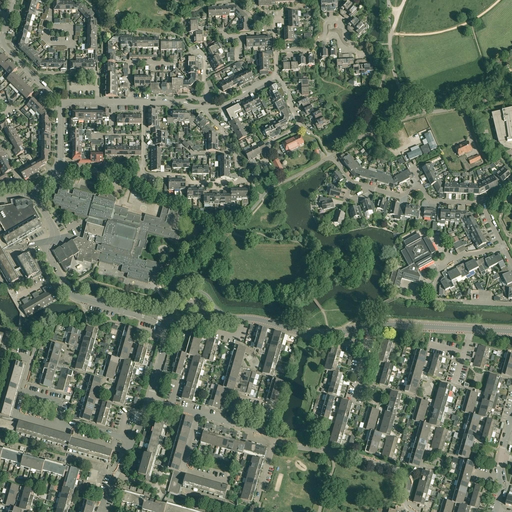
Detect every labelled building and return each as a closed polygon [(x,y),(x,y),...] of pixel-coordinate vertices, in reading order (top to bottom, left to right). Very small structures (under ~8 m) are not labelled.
[(326,8),(326,6),(328,6),(328,7),(329,7),(329,0),(320,0),(321,9),(323,9),(323,10),(325,11),(326,10),(326,8)] [(336,9),(336,8),(338,8),(337,0),(329,0),(329,7),(331,7),(331,6),(333,6),(333,8),(332,8),(332,10),(334,11),(336,9)] [(29,2),(27,7),(36,10),(37,4),(29,2)] [(343,12),(343,11),(344,10),(346,11),(345,12),(346,13),(352,7),(348,3),(347,4),(345,2),(339,9),(341,10),(340,11),(340,13),(342,13),(343,12)] [(77,15),(81,5),(79,5),(79,4),(72,4),(72,11),(76,11),(76,15),(77,15)] [(80,13),(83,16),(88,11),(82,6),(81,5),(77,15),(78,15),(80,13)] [(351,19),(357,13),(359,11),(353,6),(352,7),(346,13),(347,14),(348,13),(350,15),(348,16),(347,17),(347,19),(349,19),(350,18),(351,19)] [(27,7),(26,13),(32,15),(34,16),(36,10),(27,7)] [(234,14),(237,17),(242,12),(238,8),(235,8),(235,7),(229,7),(229,14),(234,14)] [(91,11),(89,13),(88,11),(83,16),(86,18),(83,21),(84,22),(93,18),(92,17),(94,14),(91,11)] [(24,12),(22,18),(31,21),(32,15),(26,13),(24,12)] [(240,20),(241,25),(248,25),(248,18),(245,16),(246,15),(242,12),(237,17),(240,20)] [(22,18),(20,24),(29,27),(31,21),(22,18)] [(88,23),(88,27),(94,27),(97,27),(97,19),(93,19),(93,18),(84,22),(84,23),(88,23)] [(191,19),(191,22),(188,22),(188,27),(198,27),(198,21),(197,21),(197,18),(191,19)] [(350,28),(350,27),(351,26),(353,27),(352,28),(353,29),(359,23),(355,19),(354,20),(352,18),(347,25),(348,26),(347,27),(347,29),(349,29),(350,28)] [(357,35),(357,34),(359,35),(364,29),(365,31),(366,31),(365,30),(367,28),(367,26),(365,25),(365,24),(363,26),(359,23),(353,29),(354,30),(355,29),(357,31),(355,32),(354,33),(354,35),(357,35)] [(20,24),(19,30),(28,32),(29,27),(20,24)] [(17,36),(20,37),(26,38),(28,32),(19,30),(17,36)] [(115,43),(121,43),(121,36),(115,36),(115,38),(113,39),(111,41),(114,45),(115,43)] [(18,46),(24,44),(26,38),(20,37),(18,44),(19,44),(18,46)] [(194,43),(203,43),(205,46),(207,45),(205,42),(203,42),(203,38),(207,37),(194,38),(194,43)] [(244,44),(244,49),(247,49),(247,48),(253,47),(253,38),(246,39),(246,44),(244,44)] [(106,46),(106,51),(113,51),(113,46),(114,45),(111,41),(108,44),(108,46),(106,46)] [(206,48),(209,55),(220,49),(217,42),(206,48)] [(19,48),(25,54),(29,49),(24,45),(24,44),(18,46),(20,48),(19,48)] [(87,51),(88,51),(94,51),(94,55),(97,55),(97,50),(97,45),(87,44),(87,51)] [(323,59),(323,58),(328,58),(328,49),(325,49),(325,44),(322,45),(322,48),(320,48),(320,60),(322,60),(323,59)] [(331,45),(331,49),(328,49),(328,58),(337,57),(336,48),(334,48),(334,45),(331,45)] [(25,54),(29,58),(35,51),(31,47),(29,49),(25,54)] [(209,55),(212,59),(218,56),(218,57),(223,54),(220,49),(209,55)] [(29,58),(33,62),(38,57),(38,58),(40,56),(35,51),(29,58)] [(309,57),(310,56),(310,59),(306,59),(306,66),(316,66),(316,60),(314,60),(314,56),(312,56),(312,53),(309,54),(309,57)] [(338,58),(338,59),(336,59),(337,67),(340,67),(340,69),(345,69),(345,65),(345,60),(343,60),(343,61),(341,61),(341,59),(342,59),(341,58),(341,53),(338,53),(338,58)] [(299,54),(300,57),(297,57),(298,61),(298,66),(306,66),(306,59),(302,59),(302,57),(303,57),(302,54),(299,54)] [(97,63),(97,55),(94,55),(94,60),(88,60),(88,69),(94,69),(94,63),(97,63)] [(348,59),(349,59),(349,61),(346,61),(346,60),(345,60),(345,65),(345,69),(351,68),(351,66),(353,66),(353,64),(353,59),(351,59),(351,57),(351,55),(348,55),(348,57),(348,59)] [(210,61),(212,65),(221,61),(218,57),(218,56),(212,59),(210,61)] [(40,68),(42,62),(38,58),(38,57),(33,62),(38,67),(39,67),(40,68)] [(0,62),(0,65),(3,68),(9,62),(5,58),(0,62)] [(293,61),(294,61),(294,63),(290,64),(290,71),(299,70),(298,66),(298,61),(296,61),(296,58),(293,58),(293,61)] [(281,62),(282,71),(290,71),(290,64),(286,64),(286,62),(287,62),(286,59),(283,59),(284,61),(281,62)] [(224,68),(221,61),(212,65),(216,72),(224,68)] [(364,64),(365,64),(365,66),(362,66),(362,65),(361,65),(362,74),(367,74),(367,71),(370,71),(374,71),(373,63),(369,63),(369,64),(367,64),(367,62),(366,61),(364,62),(364,64)] [(3,68),(7,72),(14,65),(12,63),(11,63),(9,62),(3,68)] [(355,63),(355,64),(353,64),(353,66),(353,72),(356,72),(356,74),(362,74),(361,65),(360,65),(360,66),(357,66),(357,64),(358,64),(358,62),(356,62),(355,63)] [(7,72),(10,76),(14,72),(17,70),(15,68),(16,67),(14,65),(7,72)] [(260,74),(258,75),(259,77),(263,75),(267,75),(267,72),(269,72),(269,66),(260,66),(260,74)] [(250,71),(245,74),(249,82),(259,77),(258,75),(253,77),(250,71)] [(16,74),(14,72),(10,76),(7,79),(11,84),(17,77),(15,75),(16,74)] [(190,78),(188,80),(196,87),(195,87),(199,83),(197,82),(197,80),(198,80),(198,74),(191,74),(191,78),(190,78)] [(228,77),(229,79),(233,87),(238,85),(239,87),(238,84),(235,79),(233,74),(228,77)] [(245,74),(240,76),(244,84),(249,82),(245,74)] [(240,76),(235,79),(238,84),(239,87),(244,84),(240,76)] [(11,84),(15,88),(22,80),(20,78),(19,79),(17,77),(11,84)] [(229,79),(224,81),(228,90),(233,87),(229,79)] [(299,85),(299,84),(301,84),(301,88),(309,87),(308,79),(299,80),(299,82),(296,82),(296,85),(299,85)] [(15,88),(19,92),(25,85),(23,83),(24,82),(22,80),(15,88)] [(193,92),(195,92),(196,89),(196,87),(188,80),(189,81),(188,82),(183,82),(183,89),(189,89),(189,88),(191,88),(191,91),(193,92)] [(223,92),(228,90),(224,81),(219,84),(223,92)] [(19,92),(23,96),(30,88),(28,86),(27,87),(25,85),(19,92)] [(279,89),(278,89),(276,85),(269,89),(270,91),(268,92),(271,97),(278,94),(277,92),(279,91),(279,92),(281,91),(281,89),(279,89)] [(296,91),(296,92),(296,94),(299,94),(299,96),(309,96),(309,87),(301,88),(301,92),(299,92),(299,91),(296,91)] [(27,100),(34,93),(31,91),(32,90),(30,88),(23,96),(27,100)] [(281,95),(281,96),(279,97),(278,94),(271,97),(273,102),(272,102),(274,105),(275,104),(283,100),(282,98),(283,98),(284,96),(282,95),(281,95)] [(257,98),(252,100),(256,108),(261,106),(257,98)] [(300,107),(300,106),(301,105),(303,108),(310,105),(306,98),(297,102),(298,104),(296,105),(297,108),(300,107)] [(33,99),(27,105),(31,109),(38,103),(33,99)] [(252,100),(247,103),(251,111),(256,108),(252,100)] [(275,104),(277,109),(286,105),(283,100),(275,104)] [(241,103),(244,110),(246,113),(251,111),(247,103),(245,104),(244,101),(241,103)] [(36,114),(37,112),(42,107),(38,103),(31,109),(36,114)] [(241,103),(233,107),(236,114),(244,110),(241,103)] [(280,114),(282,113),(288,110),(286,105),(277,109),(280,114)] [(302,116),(304,115),(305,117),(310,114),(313,113),(313,112),(310,105),(303,108),(305,112),(303,113),(303,112),(300,114),(302,116)] [(37,117),(38,118),(47,114),(46,113),(47,112),(42,107),(37,112),(40,114),(37,117)] [(225,111),(230,122),(237,118),(235,114),(236,114),(233,107),(225,111)] [(146,114),(146,116),(158,116),(158,111),(159,111),(159,108),(153,108),(153,110),(148,110),(148,114),(146,114)] [(502,146),(511,149),(511,150),(511,149),(511,108),(492,114),(498,142),(499,142),(502,146)] [(284,118),(284,120),(288,121),(290,118),(289,116),(291,115),(288,110),(282,113),(284,118)] [(312,119),(312,118),(314,117),(316,120),(322,117),(318,110),(313,112),(313,113),(310,114),(311,116),(308,117),(310,120),(312,119)] [(69,117),(69,126),(73,126),(73,121),(79,121),(79,112),(73,112),(73,117),(69,117)] [(190,112),(184,112),(184,122),(190,122),(190,123),(193,123),(193,117),(193,115),(190,115),(190,112)] [(42,119),(42,123),(48,123),(48,116),(47,116),(47,114),(38,118),(38,119),(42,119)] [(194,122),(198,126),(205,119),(201,115),(198,118),(196,115),(193,115),(193,117),(193,123),(193,122),(194,122)] [(314,128),(316,127),(317,129),(326,125),(322,117),(316,120),(317,124),(316,125),(315,124),(312,125),(314,128)] [(231,129),(240,124),(237,118),(230,122),(228,123),(229,126),(231,125),(232,128),(231,129)] [(9,119),(4,122),(0,123),(0,128),(1,130),(3,129),(9,126),(11,124),(10,123),(11,122),(9,119)] [(204,132),(206,134),(212,129),(208,125),(209,123),(205,119),(198,126),(202,130),(201,131),(203,133),(204,132)] [(279,123),(278,123),(281,130),(286,127),(285,125),(287,124),(288,121),(284,120),(283,121),(279,123)] [(152,128),(152,131),(159,131),(159,122),(158,122),(148,122),(148,128),(152,128)] [(280,132),(280,131),(281,130),(278,123),(276,124),(275,122),(270,125),(274,133),(275,132),(275,131),(277,130),(278,132),(277,132),(278,134),(279,134),(280,132)] [(3,129),(6,134),(14,130),(11,124),(9,126),(3,129)] [(243,130),(240,124),(231,129),(233,132),(234,131),(236,134),(234,135),(243,130)] [(423,124),(411,130),(412,133),(409,134),(411,138),(426,130),(423,124)] [(272,135),(271,135),(270,133),(272,132),(273,133),(274,133),(270,125),(265,127),(266,129),(263,130),(267,137),(269,136),(269,137),(271,138),(272,136),(272,135)] [(69,126),(69,128),(69,130),(70,130),(70,136),(79,136),(79,130),(73,130),(73,126),(69,126)] [(214,131),(212,129),(206,134),(208,136),(208,140),(218,140),(218,134),(214,134),(214,131)] [(6,134),(10,139),(17,135),(14,130),(6,134)] [(247,137),(247,136),(243,130),(234,135),(236,138),(237,137),(239,141),(247,137)] [(155,134),(155,139),(167,139),(167,131),(159,131),(152,131),(152,134),(155,134)] [(431,132),(424,135),(431,150),(437,147),(431,132)] [(10,139),(12,145),(20,140),(17,135),(10,139)] [(283,145),(280,146),(283,153),(286,151),(287,153),(298,147),(304,144),(300,136),(294,139),(293,138),(282,144),(283,145)] [(158,148),(166,148),(166,145),(167,145),(167,139),(155,139),(155,145),(158,145),(158,148)] [(12,145),(15,150),(21,146),(21,147),(23,145),(20,140),(12,145)] [(459,156),(465,153),(465,154),(472,151),(468,141),(461,144),(462,145),(455,148),(459,156)] [(267,150),(263,142),(256,146),(261,155),(264,154),(263,152),(267,150)] [(421,147),(422,151),(422,152),(426,150),(427,153),(429,152),(430,152),(429,149),(427,144),(421,147)] [(13,151),(16,156),(24,152),(21,147),(21,146),(15,150),(13,151)] [(256,146),(250,149),(255,158),(258,157),(257,155),(260,154),(261,155),(256,146)] [(244,152),(248,160),(252,158),(253,160),(255,158),(250,149),(244,152)] [(420,150),(408,155),(410,160),(422,154),(420,150)] [(79,160),(79,163),(87,163),(87,160),(82,160),(82,154),(73,154),(73,160),(79,160)] [(97,154),(91,154),(91,156),(91,160),(87,160),(87,163),(91,163),(97,163),(97,154)] [(344,163),(347,167),(354,162),(349,155),(342,160),(344,162),(344,163)] [(481,160),(479,155),(473,157),(468,159),(470,164),(481,160)] [(0,162),(0,163),(3,168),(8,165),(11,164),(8,158),(0,162)] [(41,159),(36,163),(39,169),(39,168),(45,165),(45,164),(47,163),(47,162),(41,159)] [(278,160),(273,163),(278,174),(284,171),(280,164),(278,165),(276,161),(278,160),(278,161),(278,160)] [(355,175),(359,168),(360,168),(361,166),(356,160),(354,162),(347,167),(351,172),(352,171),(355,175)] [(36,163),(31,166),(35,174),(40,171),(39,168),(39,169),(36,163)] [(422,168),(424,173),(433,168),(431,164),(422,168)] [(11,170),(8,165),(3,168),(0,169),(3,174),(0,176),(0,178),(1,180),(8,176),(6,173),(11,170)] [(31,166),(25,169),(30,177),(35,174),(31,166)] [(510,171),(505,166),(499,171),(506,179),(510,176),(507,173),(510,171)] [(360,178),(365,179),(367,171),(360,168),(359,168),(355,175),(360,177),(360,178)] [(424,173),(426,177),(436,172),(433,168),(424,173)] [(20,172),(23,177),(25,180),(30,177),(25,169),(20,172)] [(411,176),(408,170),(400,174),(404,182),(409,180),(408,178),(411,176)] [(338,183),(343,179),(337,171),(332,176),(338,183)] [(371,180),(374,181),(376,173),(367,171),(365,179),(371,181),(371,180)] [(377,183),(382,184),(385,174),(385,173),(377,171),(376,173),(374,181),(377,182),(377,183)] [(494,176),(493,176),(493,177),(496,182),(500,179),(502,182),(506,179),(499,171),(494,176)] [(426,177),(429,181),(438,177),(436,172),(426,177)] [(393,178),(390,177),(391,174),(385,173),(385,174),(382,184),(388,186),(388,185),(393,187),(393,178)] [(393,178),(393,187),(399,184),(399,185),(404,182),(400,174),(393,178)] [(493,176),(489,179),(494,188),(498,186),(496,182),(493,177),(493,176)] [(429,181),(431,186),(433,184),(440,181),(438,177),(429,181)] [(408,183),(411,189),(419,185),(416,179),(408,183)] [(489,179),(485,181),(489,190),(494,188),(489,179)] [(438,193),(444,193),(444,186),(442,186),(440,181),(433,184),(438,193)] [(485,181),(480,183),(485,192),(489,190),(485,181)] [(480,183),(477,185),(479,195),(485,192),(480,183)] [(87,218),(88,219),(89,219),(88,220),(87,221),(87,222),(88,222),(87,223),(83,239),(81,239),(80,241),(78,240),(77,240),(76,239),(72,241),(56,250),(54,251),(61,264),(62,263),(66,269),(71,266),(73,256),(75,256),(77,260),(77,261),(83,262),(84,261),(92,263),(93,260),(97,261),(97,260),(99,260),(99,262),(113,266),(114,264),(123,266),(121,272),(128,274),(127,278),(148,284),(151,274),(153,275),(153,276),(160,278),(160,275),(161,275),(163,267),(161,264),(146,260),(146,261),(138,259),(139,256),(141,257),(143,249),(146,250),(148,241),(146,241),(148,234),(169,239),(168,241),(175,243),(179,241),(181,233),(181,231),(172,229),(177,209),(163,205),(159,219),(145,215),(143,222),(141,221),(142,216),(128,213),(129,210),(114,206),(116,201),(115,198),(114,195),(111,193),(109,193),(104,193),(100,194),(100,195),(98,198),(95,197),(95,195),(74,189),(72,195),(68,194),(69,190),(67,189),(67,187),(60,185),(57,195),(54,195),(53,202),(55,205),(56,205),(62,207),(61,209),(75,213),(74,215),(87,218)] [(331,188),(329,195),(339,197),(341,191),(336,189),(337,187),(331,185),(330,188),(331,188)] [(322,203),(320,209),(323,209),(323,210),(333,208),(332,201),(327,202),(326,199),(320,197),(319,202),(322,203)] [(385,216),(386,213),(388,204),(385,204),(386,200),(379,198),(377,208),(383,210),(383,212),(384,213),(383,216),(385,216)] [(25,199),(14,201),(15,204),(0,206),(0,222),(6,233),(1,236),(0,238),(5,246),(6,246),(7,248),(41,228),(37,220),(41,218),(34,207),(31,201),(25,199)] [(374,212),(374,203),(370,204),(369,200),(361,202),(364,213),(372,210),(373,213),(374,212)] [(401,216),(402,210),(398,209),(399,204),(392,203),(390,215),(395,216),(394,219),(400,220),(401,216)] [(402,210),(401,216),(404,217),(405,216),(410,217),(410,216),(412,206),(410,205),(409,206),(406,206),(405,209),(403,209),(402,210)] [(360,218),(362,217),(360,211),(358,212),(356,206),(349,208),(352,218),(359,216),(360,218)] [(418,220),(420,212),(417,211),(417,207),(415,207),(414,206),(412,206),(410,216),(416,217),(416,219),(418,220)] [(431,218),(431,220),(435,220),(436,209),(431,209),(431,210),(424,209),(423,218),(431,218)] [(345,214),(341,213),(342,211),(337,210),(335,217),(334,223),(341,225),(345,214)] [(437,215),(437,221),(439,221),(438,224),(440,224),(445,225),(445,222),(446,211),(441,211),(441,215),(437,215)] [(460,212),(460,220),(462,220),(464,222),(470,219),(472,218),(470,213),(467,214),(467,212),(460,212)] [(464,222),(466,227),(475,222),(472,218),(470,219),(464,222)] [(466,227),(467,229),(465,230),(466,232),(468,231),(477,226),(475,222),(466,227)] [(479,231),(477,226),(468,231),(466,232),(465,232),(467,237),(470,235),(479,231)] [(470,235),(472,240),(481,235),(479,231),(470,235)] [(395,266),(394,269),(393,269),(389,285),(399,288),(401,284),(402,279),(418,284),(420,277),(418,272),(418,269),(433,261),(430,256),(431,254),(436,252),(428,237),(423,240),(421,239),(418,234),(403,242),(406,247),(406,249),(401,252),(409,267),(401,271),(397,270),(398,267),(395,266)] [(472,240),(474,244),(483,239),(481,235),(472,240)] [(486,243),(483,239),(474,244),(477,248),(479,247),(481,249),(486,247),(485,244),(486,243)] [(0,269),(9,285),(19,280),(0,247),(0,269)] [(43,273),(30,251),(17,258),(17,259),(16,260),(27,279),(31,277),(33,279),(43,273)] [(499,256),(495,258),(494,256),(489,258),(493,266),(498,264),(502,271),(506,269),(499,256)] [(483,258),(479,260),(485,271),(489,269),(493,266),(489,258),(485,260),(483,258)] [(474,260),(469,262),(474,270),(478,268),(481,273),(482,276),(486,273),(485,271),(479,260),(475,262),(474,260)] [(464,263),(460,265),(466,276),(470,274),(469,273),(474,270),(469,262),(465,265),(464,263)] [(456,269),(452,271),(456,279),(458,282),(466,278),(466,276),(460,265),(456,267),(456,269)] [(499,278),(502,282),(511,276),(511,275),(510,272),(508,273),(506,269),(502,271),(495,275),(497,279),(499,278)] [(452,282),(456,279),(452,271),(447,274),(448,276),(444,278),(450,289),(454,286),(452,282)] [(511,276),(502,282),(504,287),(502,288),(504,292),(511,288),(511,276)] [(439,286),(439,295),(445,296),(445,291),(450,289),(444,278),(442,279),(440,282),(442,285),(439,286)] [(53,289),(50,291),(49,289),(47,291),(53,301),(58,298),(53,289)] [(45,294),(42,295),(48,304),(53,301),(47,291),(44,292),(45,294)] [(42,295),(40,297),(39,296),(37,297),(43,307),(48,304),(42,295)] [(35,300),(32,301),(37,310),(43,307),(37,297),(34,298),(35,300)] [(32,301),(29,303),(29,302),(26,303),(32,313),(37,310),(32,301)] [(24,306),(21,307),(27,316),(32,313),(26,303),(24,305),(24,306)] [(88,327),(87,327),(86,333),(87,333),(96,336),(98,330),(88,327)] [(125,327),(124,332),(135,335),(136,330),(135,329),(125,327)] [(68,329),(69,329),(68,333),(79,336),(80,337),(82,337),(83,334),(80,334),(80,331),(69,328),(68,329)] [(123,333),(124,333),(122,337),(133,340),(135,335),(124,332),(123,332),(123,333)] [(285,335),(277,332),(275,332),(274,332),(273,337),(274,337),(284,340),(285,339),(284,339),(285,335)] [(68,333),(67,337),(66,337),(66,338),(77,341),(79,336),(68,333)] [(86,333),(85,335),(84,338),(95,341),(96,337),(98,338),(99,336),(96,336),(87,333),(86,333)] [(201,336),(191,334),(190,339),(201,342),(202,337),(201,336)] [(120,337),(118,342),(132,346),(133,340),(122,337),(120,337)] [(282,345),(283,341),(284,341),(284,340),(273,337),(271,342),(282,345)] [(74,346),(76,347),(79,348),(80,345),(77,344),(77,341),(66,338),(65,339),(66,340),(65,344),(69,345),(72,346),(74,346)] [(94,345),(95,341),(84,338),(83,341),(83,343),(93,346),(96,347),(97,346),(94,345)] [(217,347),(219,341),(208,338),(206,343),(217,347)] [(190,339),(188,344),(199,347),(201,342),(190,339)] [(392,343),(384,341),(382,340),(380,346),(392,349),(392,348),(391,347),(392,343)] [(121,343),(121,344),(119,348),(130,351),(132,346),(118,342),(121,343)] [(147,349),(149,345),(140,342),(139,348),(148,350),(150,351),(151,350),(147,349)] [(280,350),(282,345),(271,342),(270,347),(280,350)] [(62,346),(52,343),(50,349),(61,352),(62,346)] [(92,351),(93,346),(83,343),(82,344),(82,345),(81,348),(84,349),(90,351),(92,351)] [(206,343),(205,349),(216,352),(217,347),(206,343)] [(188,344),(187,349),(198,352),(199,347),(188,344)] [(489,348),(479,345),(477,351),(488,354),(489,348)] [(246,349),(235,346),(233,351),(244,354),(246,349)] [(389,354),(391,350),(392,350),(392,349),(380,346),(379,351),(389,354)] [(279,356),(280,350),(270,347),(268,353),(279,356)] [(92,351),(90,351),(84,349),(81,348),(80,351),(80,352),(80,353),(92,357),(92,356),(91,355),(92,351)] [(119,348),(118,352),(118,351),(117,353),(129,356),(130,351),(119,348)] [(187,349),(185,354),(187,355),(189,355),(191,356),(193,357),(194,357),(196,357),(198,352),(187,349)] [(205,349),(203,354),(215,357),(215,356),(216,352),(205,349)] [(341,352),(333,350),(330,349),(329,354),(339,357),(341,352)] [(417,350),(415,356),(426,359),(427,353),(426,353),(425,353),(417,350)] [(233,351),(232,356),(243,359),(244,354),(233,351)] [(388,358),(389,354),(379,351),(377,356),(389,359),(392,360),(393,359),(388,358)] [(477,351),(476,356),(486,359),(488,354),(477,351)] [(48,356),(47,359),(58,362),(60,357),(47,353),(46,355),(48,356)] [(89,362),(90,358),(91,358),(92,357),(80,353),(78,359),(89,362)] [(118,354),(117,358),(116,358),(119,359),(120,359),(122,360),(124,361),(125,361),(127,361),(128,361),(129,356),(117,353),(117,354),(118,354)] [(137,353),(136,358),(145,360),(145,361),(146,361),(147,360),(144,359),(146,355),(137,353)] [(278,361),(279,356),(268,353),(267,357),(267,358),(278,361)] [(213,362),(214,358),(215,358),(215,357),(203,354),(202,359),(204,360),(213,362)] [(338,362),(339,357),(329,354),(327,359),(338,362)] [(414,357),(415,357),(413,361),(424,364),(426,359),(415,356),(414,355),(414,357)] [(108,356),(107,360),(106,360),(106,361),(117,364),(119,359),(116,358),(117,358),(108,356)] [(379,362),(381,363),(385,364),(386,364),(388,360),(389,360),(389,359),(377,356),(376,361),(378,362),(379,362)] [(476,356),(474,361),(486,365),(486,363),(485,363),(486,359),(476,356)] [(193,357),(193,360),(192,362),(203,365),(204,360),(202,359),(201,359),(199,358),(197,357),(196,357),(194,357),(193,357)] [(276,366),(278,361),(267,358),(265,363),(276,366)] [(88,366),(89,362),(78,359),(77,364),(89,367),(89,366),(88,366)] [(336,368),(338,362),(327,359),(326,365),(336,368)] [(106,362),(105,366),(116,369),(117,364),(106,361),(105,362),(106,362)] [(135,363),(134,363),(132,363),(130,362),(128,361),(127,361),(125,361),(123,366),(135,369),(135,368),(134,368),(135,364),(135,363)] [(230,361),(229,367),(240,370),(241,365),(241,364),(230,361)] [(413,361),(412,365),(411,365),(411,366),(423,369),(424,364),(413,361)] [(473,367),(483,370),(484,365),(486,366),(486,365),(474,361),(473,367)] [(26,366),(26,365),(27,363),(22,362),(22,365),(13,362),(12,368),(23,371),(24,366),(25,366),(26,366)] [(201,370),(203,365),(192,362),(190,367),(201,370)] [(275,371),(276,366),(265,363),(264,368),(275,371)] [(385,364),(381,363),(380,366),(384,367),(384,369),(392,372),(393,366),(386,364),(385,364)] [(57,367),(46,364),(44,370),(55,372),(57,367)] [(86,372),(87,368),(88,368),(89,367),(77,364),(75,369),(86,372)] [(511,372),(511,366),(504,364),(502,364),(500,369),(503,369),(511,372)] [(329,371),(332,372),(334,373),(335,373),(336,368),(326,365),(324,370),(327,371),(329,371)] [(105,366),(104,370),(103,370),(103,371),(115,374),(116,369),(105,366)] [(132,374),(134,370),(135,370),(135,369),(123,366),(122,371),(132,374)] [(411,367),(412,367),(411,371),(421,374),(423,369),(411,366),(411,367)] [(200,375),(201,370),(190,367),(189,372),(200,375)] [(229,367),(227,372),(238,375),(240,370),(229,367)] [(21,376),(23,371),(12,368),(11,373),(21,376)] [(262,374),(273,377),(275,371),(264,368),(262,374)] [(66,370),(64,369),(62,369),(61,372),(61,374),(71,377),(73,372),(66,370)] [(501,375),(510,377),(511,378),(511,377),(511,372),(503,369),(501,375)] [(44,370),(43,375),(54,378),(55,372),(44,370)] [(252,373),(249,372),(247,372),(245,371),(244,371),(242,370),(242,371),(241,373),(244,374),(244,377),(255,380),(256,374),(252,373)] [(109,379),(112,380),(113,380),(115,374),(103,371),(103,372),(103,373),(102,377),(103,377),(109,379)] [(131,380),(132,374),(122,371),(120,377),(131,380)] [(411,371),(409,375),(408,375),(408,376),(420,380),(420,378),(421,374),(411,371)] [(198,381),(200,375),(189,372),(188,378),(198,381)] [(227,372),(226,377),(237,380),(238,375),(227,372)] [(20,381),(21,376),(11,373),(9,378),(20,381)] [(334,373),(332,378),(340,381),(342,375),(335,373),(334,373)] [(61,374),(59,379),(70,382),(71,378),(72,379),(72,377),(71,377),(61,374)] [(43,375),(42,380),(52,383),(54,378),(43,375)] [(499,383),(500,378),(492,375),(489,375),(488,380),(499,383)] [(409,377),(407,382),(418,385),(420,380),(408,376),(408,377),(409,377)] [(91,377),(90,381),(89,381),(89,382),(100,385),(102,380),(100,380),(91,377)] [(226,377),(224,382),(235,385),(237,380),(226,377)] [(244,377),(242,382),(253,385),(255,380),(244,377)] [(18,386),(20,381),(9,378),(8,383),(18,386)] [(197,386),(198,381),(188,378),(186,382),(186,383),(197,386)] [(59,379),(58,384),(69,388),(70,387),(69,386),(70,382),(59,379)] [(282,382),(281,381),(272,379),(271,384),(282,387),(283,382),(282,382)] [(40,385),(48,388),(49,388),(51,388),(52,383),(42,380),(40,385)] [(497,389),(499,384),(499,383),(488,380),(486,385),(497,389)] [(89,383),(88,387),(99,390),(100,385),(89,382),(88,383),(89,383)] [(128,388),(129,385),(119,382),(117,386),(117,387),(129,390),(129,389),(128,388)] [(225,388),(228,389),(232,390),(234,391),(235,385),(224,382),(223,387),(225,388)] [(242,382),(241,384),(241,387),(252,390),(253,385),(242,382)] [(417,390),(418,387),(418,385),(407,382),(406,386),(406,385),(405,387),(417,390)] [(17,391),(18,386),(8,383),(6,388),(17,391)] [(195,391),(197,386),(186,383),(185,388),(195,391)] [(451,387),(440,383),(439,389),(449,392),(452,392),(453,387),(451,387)] [(56,390),(67,393),(68,389),(69,389),(69,388),(58,384),(56,390)] [(271,384),(270,389),(280,393),(282,387),(271,384)] [(224,391),(227,392),(228,389),(225,388),(223,387),(215,385),(213,389),(212,389),(212,390),(224,393),(224,391)] [(499,394),(500,389),(497,389),(486,385),(485,390),(499,394)] [(88,387),(87,392),(86,391),(86,392),(97,396),(99,390),(88,387)] [(126,395),(128,391),(129,391),(129,390),(117,387),(117,388),(116,392),(118,393),(126,395)] [(239,392),(241,393),(250,395),(252,390),(241,387),(239,392)] [(404,392),(413,395),(415,395),(417,390),(405,387),(405,388),(406,388),(404,392)] [(15,397),(17,391),(6,388),(5,394),(15,397)] [(194,396),(195,391),(185,388),(183,393),(194,396)] [(270,389),(268,393),(267,393),(266,394),(279,398),(280,393),(270,389)] [(439,389),(438,392),(437,394),(448,397),(449,392),(439,389)] [(213,392),(212,396),(222,399),(224,393),(212,390),(212,391),(213,392)] [(497,400),(499,394),(485,390),(485,391),(483,395),(485,396),(497,400)] [(467,391),(466,395),(465,395),(465,396),(477,399),(478,394),(477,393),(474,393),(467,391)] [(86,394),(85,398),(96,401),(97,396),(86,392),(85,394),(86,394)] [(402,395),(391,392),(389,397),(400,400),(402,395)] [(182,399),(184,399),(192,402),(194,397),(196,398),(196,397),(194,396),(183,393),(182,399)] [(14,402),(15,397),(5,394),(3,399),(14,402)] [(269,401),(271,401),(273,402),(275,402),(276,403),(277,403),(279,398),(266,394),(266,395),(268,396),(267,400),(269,401)] [(446,402),(447,401),(448,397),(437,394),(436,399),(446,402)] [(496,405),(497,400),(483,395),(482,401),(496,405)] [(212,396),(210,400),(210,399),(209,400),(221,404),(222,399),(212,396)] [(465,397),(464,401),(475,404),(477,399),(465,396),(464,397),(465,397)] [(123,405),(125,401),(126,401),(126,400),(117,397),(114,397),(113,402),(123,405)] [(398,405),(400,401),(400,400),(389,397),(388,402),(398,405)] [(85,398),(84,402),(83,402),(83,403),(94,406),(96,401),(85,398)] [(13,407),(14,402),(3,399),(2,404),(13,407)] [(418,399),(417,403),(416,403),(415,404),(427,408),(429,402),(427,402),(425,401),(418,399)] [(209,406),(219,409),(220,407),(221,404),(209,400),(209,402),(210,402),(209,406)] [(351,407),(352,403),(343,400),(341,400),(340,406),(352,409),(352,408),(351,407)] [(325,401),(323,406),(334,409),(336,410),(337,407),(335,406),(333,405),(333,404),(325,401)] [(462,405),(462,406),(474,410),(475,404),(464,401),(463,405),(462,405)] [(492,409),(495,410),(496,405),(482,401),(480,406),(492,409)] [(397,411),(397,409),(398,405),(388,402),(386,407),(397,411)] [(83,404),(82,408),(93,411),(94,406),(83,403),(82,404),(83,404)] [(0,409),(11,412),(13,407),(2,404),(0,409)] [(416,406),(415,410),(426,413),(427,408),(415,404),(415,406),(416,406)] [(443,412),(445,407),(434,404),(433,409),(443,412)] [(349,414),(350,410),(351,410),(352,409),(340,406),(338,411),(349,414)] [(462,408),(461,412),(470,414),(472,415),(474,410),(462,406),(462,407),(462,408)] [(491,413),(490,413),(492,409),(480,406),(479,411),(490,414),(491,414),(491,413)] [(395,416),(397,411),(386,407),(386,409),(385,413),(395,416)] [(82,408),(81,413),(91,416),(93,411),(82,408)] [(375,410),(368,408),(367,413),(378,416),(379,411),(377,410),(375,410)] [(11,414),(11,413),(11,412),(0,409),(0,415),(9,418),(11,414)] [(442,418),(443,413),(443,412),(433,409),(431,415),(442,418)] [(413,414),(412,415),(424,418),(426,413),(415,410),(414,414),(413,414)] [(348,419),(348,418),(349,414),(338,411),(337,416),(348,419)] [(479,411),(478,413),(477,416),(478,417),(478,416),(481,417),(483,418),(485,418),(487,419),(489,419),(490,414),(479,411)] [(89,422),(90,422),(91,416),(81,413),(80,417),(76,416),(73,415),(73,420),(81,421),(81,419),(87,421),(89,422)] [(367,413),(365,418),(376,421),(378,416),(367,413)] [(394,421),(394,420),(395,416),(385,413),(383,418),(394,421)] [(474,415),(472,415),(470,414),(470,415),(466,414),(465,418),(468,419),(479,423),(481,417),(478,416),(478,417),(477,416),(475,416),(474,415)] [(8,422),(9,418),(0,415),(0,428),(11,432),(13,423),(8,422)] [(413,416),(412,420),(420,423),(420,422),(423,423),(424,418),(412,415),(412,416),(413,416)] [(431,415),(430,420),(440,423),(444,424),(445,418),(442,418),(431,415)] [(346,424),(347,420),(348,419),(337,416),(336,421),(346,424)] [(193,420),(183,417),(181,422),(192,425),(193,420)] [(365,418),(364,424),(375,427),(376,421),(365,418)] [(393,426),(394,422),(394,421),(383,418),(382,423),(393,426)] [(468,419),(467,425),(478,428),(479,423),(468,419)] [(496,422),(489,419),(487,419),(486,424),(495,427),(495,426),(494,426),(496,422)] [(437,427),(439,428),(440,423),(430,420),(428,425),(431,426),(433,426),(435,427),(437,427)] [(345,428),(346,424),(336,421),(334,425),(334,426),(345,429),(346,430),(346,428),(345,428)] [(19,422),(18,424),(19,425),(16,433),(19,434),(21,434),(24,424),(22,423),(19,422)] [(144,454),(139,475),(146,477),(146,480),(150,481),(151,478),(150,478),(155,457),(158,458),(167,426),(166,426),(166,424),(162,422),(161,425),(156,423),(147,455),(144,454)] [(181,422),(180,427),(190,430),(192,425),(181,422)] [(420,422),(420,423),(419,427),(418,427),(418,428),(429,431),(431,426),(428,425),(426,424),(424,424),(423,423),(420,422)] [(391,431),(391,430),(393,426),(382,423),(380,428),(391,431)] [(21,434),(27,436),(30,425),(24,424),(21,434)] [(371,431),(373,432),(375,427),(364,424),(362,429),(371,431)] [(463,429),(465,430),(474,432),(476,433),(478,428),(467,425),(464,424),(463,429)] [(27,436),(32,437),(35,427),(30,425),(27,436)] [(343,434),(345,430),(345,429),(334,426),(333,431),(343,434)] [(32,437),(37,439),(40,428),(35,427),(32,437)] [(180,427),(178,433),(189,435),(190,430),(180,427)] [(446,435),(447,431),(439,428),(437,427),(435,433),(447,436),(447,435),(446,435)] [(37,439),(42,440),(45,429),(40,428),(37,439)] [(386,436),(388,436),(390,437),(391,431),(380,428),(379,433),(379,434),(382,434),(384,435),(386,436)] [(418,429),(417,433),(428,436),(429,431),(418,428),(418,429)] [(42,440),(47,442),(50,431),(45,429),(42,440)] [(465,430),(464,435),(475,438),(476,433),(474,432),(465,430)] [(56,432),(50,431),(47,442),(53,443),(56,432)] [(342,440),(342,438),(343,434),(333,431),(331,437),(342,440)] [(371,431),(369,436),(380,439),(382,434),(379,434),(379,433),(377,433),(375,432),(373,432),(371,431)] [(61,434),(56,432),(53,443),(58,445),(61,434)] [(203,432),(200,442),(206,444),(209,433),(203,432)] [(178,433),(177,438),(187,441),(189,435),(178,433)] [(206,444),(207,444),(211,445),(214,435),(209,433),(206,444)] [(417,433),(416,438),(426,441),(428,436),(417,433)] [(435,433),(434,438),(445,441),(446,437),(447,437),(447,436),(435,433)] [(66,435),(61,434),(58,445),(63,446),(66,435)] [(64,447),(68,448),(69,448),(71,439),(72,437),(67,436),(66,435),(63,446),(64,447)] [(211,445),(217,447),(220,436),(214,435),(211,445)] [(464,435),(463,439),(462,440),(473,443),(473,442),(475,438),(464,435)] [(217,447),(222,448),(225,438),(220,436),(217,447)] [(369,436),(368,442),(379,445),(380,439),(369,436)] [(396,438),(393,437),(390,437),(388,436),(386,441),(398,444),(398,443),(397,443),(398,439),(396,438)] [(330,442),(340,445),(342,440),(331,437),(330,442)] [(177,438),(175,443),(186,446),(187,441),(177,438)] [(222,448),(227,450),(230,439),(225,438),(222,448)] [(416,438),(414,443),(414,444),(425,447),(426,441),(416,438)] [(434,438),(432,443),(444,446),(444,445),(443,445),(445,441),(434,438)] [(68,450),(73,452),(76,441),(71,439),(69,448),(68,448),(68,450)] [(235,440),(230,439),(227,450),(232,451),(235,440)] [(232,451),(237,453),(240,442),(235,440),(232,451)] [(462,440),(461,445),(472,449),(473,443),(462,440)] [(81,442),(76,441),(73,452),(78,453),(81,442)] [(386,441),(385,446),(395,449),(396,445),(397,446),(398,444),(386,441)] [(86,444),(81,442),(78,453),(83,455),(86,444)] [(237,453),(242,454),(243,453),(244,447),(245,443),(240,442),(237,453)] [(264,459),(265,453),(267,448),(246,442),(245,443),(244,447),(243,453),(244,453),(243,457),(245,458),(246,454),(264,459)] [(368,442),(366,447),(377,450),(378,447),(379,445),(368,442)] [(175,443),(174,448),(185,451),(186,446),(175,443)] [(442,452),(443,447),(444,448),(444,446),(432,443),(431,448),(432,449),(435,450),(442,452)] [(92,445),(86,444),(83,455),(89,456),(92,445)] [(414,444),(413,449),(423,452),(424,451),(425,447),(414,444)] [(97,447),(92,445),(89,456),(94,458),(97,447)] [(461,445),(460,449),(459,449),(458,451),(459,451),(470,454),(472,449),(461,445)] [(385,446),(383,451),(395,455),(395,454),(394,453),(395,449),(385,446)] [(102,448),(97,447),(94,458),(99,459),(102,448)] [(374,455),(376,455),(377,450),(376,449),(366,447),(365,452),(374,455)] [(107,450),(102,448),(99,459),(104,461),(107,450)] [(174,448),(172,453),(183,456),(185,451),(174,448)] [(0,461),(0,459),(21,465),(21,467),(42,473),(43,471),(56,475),(56,477),(58,477),(58,475),(63,477),(65,472),(67,472),(63,487),(63,488),(70,490),(70,489),(72,485),(75,486),(80,470),(69,467),(68,468),(67,468),(66,467),(67,466),(56,463),(45,460),(45,463),(24,457),(25,454),(3,449),(3,451),(0,450),(0,461)] [(413,449),(411,454),(422,457),(423,452),(413,449)] [(111,456),(113,451),(107,450),(104,461),(110,462),(111,456)] [(382,457),(392,460),(393,456),(394,456),(395,455),(383,451),(382,457)] [(458,456),(466,458),(468,459),(470,454),(459,451),(458,456)] [(172,453),(171,459),(182,462),(183,456),(172,453)] [(421,462),(422,457),(411,454),(408,453),(407,458),(410,459),(421,462)] [(262,466),(263,460),(252,457),(251,463),(262,466)] [(171,459),(169,464),(180,467),(182,462),(171,459)] [(408,465),(417,467),(419,468),(421,462),(410,459),(409,459),(409,460),(410,460),(408,465)] [(464,460),(462,464),(462,466),(473,469),(474,463),(464,460)] [(251,463),(249,468),(260,471),(262,466),(251,463)] [(168,469),(174,471),(179,472),(180,467),(169,464),(168,469)] [(471,474),(473,469),(462,466),(460,465),(458,470),(461,471),(471,474)] [(249,468),(248,473),(259,476),(260,471),(249,468)] [(168,492),(170,493),(181,496),(183,487),(183,486),(186,476),(186,474),(179,472),(174,471),(168,492)] [(422,471),(422,473),(421,476),(431,479),(433,474),(431,474),(429,473),(427,473),(424,472),(423,472),(422,471)] [(461,471),(459,476),(470,479),(471,474),(461,471)] [(248,473),(247,478),(257,481),(259,476),(248,473)] [(183,486),(183,487),(184,487),(186,487),(189,488),(192,477),(189,476),(186,476),(183,486)] [(430,485),(431,479),(421,476),(419,482),(430,485)] [(459,476),(458,481),(468,484),(470,480),(470,479),(459,476)] [(189,488),(194,489),(197,479),(192,477),(189,488)] [(247,478),(245,484),(256,486),(257,481),(247,478)] [(194,489),(199,491),(202,480),(197,479),(194,489)] [(199,491),(204,492),(207,481),(202,480),(199,491)] [(204,492),(209,494),(212,483),(207,481),(204,492)] [(458,481),(456,486),(467,489),(468,484),(458,481)] [(429,489),(430,485),(419,482),(418,487),(429,490),(430,489),(429,489)] [(209,494),(214,495),(217,484),(212,483),(209,494)] [(8,484),(7,489),(18,492),(19,487),(8,484)] [(214,495),(219,497),(222,486),(217,484),(214,495)] [(245,484),(244,489),(254,492),(256,486),(245,484)] [(224,498),(227,490),(229,491),(230,487),(229,486),(228,486),(227,487),(224,486),(222,486),(219,497),(221,497),(224,498)] [(456,486),(455,492),(465,495),(467,489),(456,486)] [(427,495),(428,491),(429,491),(429,490),(418,487),(416,492),(427,495)] [(26,488),(25,488),(23,494),(35,497),(35,496),(34,495),(36,491),(26,488)] [(70,490),(63,488),(61,493),(72,496),(74,491),(70,490)] [(7,489),(5,494),(16,497),(18,492),(7,489)] [(244,489),(242,494),(253,497),(254,492),(244,489)] [(198,511),(167,503),(166,505),(145,500),(146,497),(125,492),(122,492),(121,496),(123,497),(122,502),(143,508),(142,511),(147,511),(198,511)] [(426,497),(427,495),(416,492),(415,497),(426,500),(428,501),(428,498),(426,497)] [(455,492),(453,497),(464,500),(465,495),(455,492)] [(61,493),(60,498),(71,501),(72,496),(61,493)] [(5,494),(4,499),(15,502),(16,497),(5,494)] [(33,502),(34,498),(35,498),(35,497),(23,494),(22,499),(33,502)] [(242,494),(240,499),(243,500),(246,501),(248,502),(251,502),(253,497),(242,494)] [(424,506),(425,501),(426,500),(415,497),(413,502),(413,503),(420,504),(422,505),(424,506)] [(453,497),(452,502),(454,503),(455,503),(457,504),(459,504),(460,504),(460,505),(460,504),(463,505),(464,500),(453,497)] [(60,498),(58,504),(69,507),(71,501),(60,498)] [(2,505),(11,507),(13,507),(15,502),(4,499),(2,505)] [(31,507),(33,502),(22,499),(20,504),(31,507)] [(443,500),(442,504),(441,504),(441,505),(452,508),(454,503),(452,502),(443,500)] [(84,502),(83,507),(93,510),(95,505),(84,502)]
